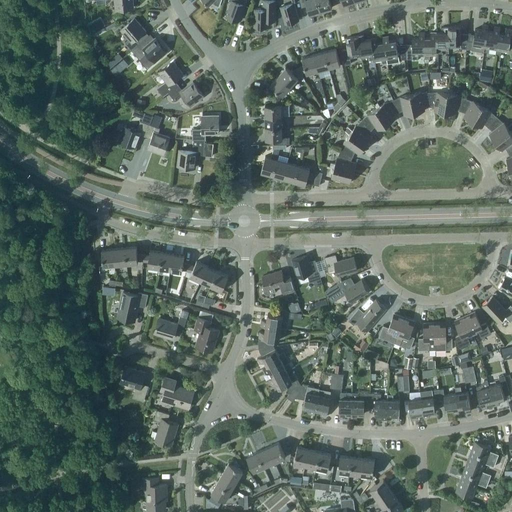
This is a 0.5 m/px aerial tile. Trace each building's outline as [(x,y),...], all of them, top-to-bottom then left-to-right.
[(114,0),(115,9),(133,7),(132,0),(114,0)] [(231,1),(226,16),(239,21),(245,4),(244,4),(245,0),(228,0),(231,1)] [(271,0),(263,0),(263,9),(254,9),(254,26),(268,27),(268,20),(275,21),(276,0),(271,0)] [(299,0),(301,7),(307,5),(310,14),(321,11),(317,0),(299,0)] [(317,0),(321,11),(332,7),(330,1),(333,0),(317,0)] [(280,6),(285,23),(299,19),(294,2),(280,6)] [(134,18),(121,30),(129,38),(125,42),(132,50),(141,41),(149,35),(145,30),(134,18)] [(92,24),(87,26),(90,32),(97,29),(94,24),(92,24)] [(474,35),(467,34),(466,49),(477,50),(478,44),(484,45),(487,31),(488,25),(482,24),(481,30),(475,29),(474,35)] [(493,31),(487,31),(484,45),(483,51),(489,52),(490,46),(496,47),(499,32),(500,27),(494,26),(493,31)] [(448,42),(448,27),(443,27),(443,32),(436,32),(437,53),(436,53),(442,53),(442,47),(449,47),(448,42)] [(460,49),(466,49),(467,34),(461,34),(460,27),(448,27),(448,42),(460,42),(460,49)] [(499,32),(496,47),(495,53),(501,54),(502,48),(508,49),(509,45),(511,45),(511,29),(506,28),(505,33),(499,32)] [(424,38),(425,38),(424,32),(419,32),(419,38),(412,38),(412,44),(406,44),(407,59),(418,59),(418,53),(424,53),(425,53),(424,38)] [(424,38),(425,53),(424,53),(424,59),(430,59),(430,53),(437,53),(436,32),(431,32),(431,38),(425,38),(424,38)] [(132,50),(140,60),(142,58),(149,66),(155,61),(167,51),(155,37),(154,38),(150,33),(149,35),(141,41),(132,50)] [(358,36),(361,50),(360,51),(361,56),(368,55),(369,61),(374,60),(374,59),(371,39),(365,40),(364,35),(358,36)] [(361,50),(358,36),(346,38),(348,48),(342,50),(345,64),(351,64),(349,53),(360,51),(361,50)] [(383,37),(383,42),(384,42),(387,63),(399,61),(398,60),(404,59),(403,44),(396,45),(396,40),(389,41),(388,36),(383,37)] [(384,42),(383,42),(377,43),(376,38),(371,39),(374,59),(381,58),(382,64),(387,63),(384,42)] [(336,48),(325,51),(329,67),(340,64),(336,48)] [(320,70),(329,67),(325,51),(313,54),(318,70),(320,70)] [(302,57),(304,64),(306,70),(306,73),(318,70),(313,54),(302,57)] [(111,57),(105,63),(109,67),(115,62),(111,57)] [(128,64),(123,58),(110,69),(115,75),(128,64)] [(163,96),(168,92),(178,85),(174,80),(183,73),(173,61),(159,72),(166,81),(157,88),(163,96)] [(286,67),(278,76),(290,86),(298,77),(297,76),(292,72),(286,67)] [(490,81),(492,70),(481,68),(479,80),(490,81)] [(282,95),(290,86),(278,76),(270,84),(276,90),(281,94),(282,95)] [(182,89),(178,85),(168,92),(175,101),(183,95),(191,105),(204,95),(193,81),(182,89)] [(455,113),(455,109),(460,111),(465,98),(457,95),(458,95),(452,94),(453,89),(448,88),(447,93),(444,112),(455,113)] [(437,92),(429,92),(429,106),(435,106),(434,110),(444,112),(447,93),(437,91),(437,92)] [(421,92),(410,94),(414,112),(424,110),(424,106),(429,106),(429,92),(421,92)] [(404,115),(414,112),(410,94),(400,96),(393,100),(398,112),(403,110),(404,115)] [(144,107),(146,100),(138,98),(136,106),(144,107)] [(473,101),(465,98),(460,111),(466,113),(463,117),(472,122),(482,105),(485,101),(481,99),(479,103),(473,100),(473,101)] [(385,102),(376,108),(386,124),(395,118),(393,114),(398,112),(393,100),(385,103),(385,102)] [(265,104),(265,116),(281,116),(281,104),(278,104),(271,104),(265,104)] [(491,111),(482,105),(472,122),(482,127),(484,123),(488,127),(497,117),(491,111)] [(378,130),(386,124),(376,108),(367,114),(362,120),(371,130),(375,126),(378,130)] [(142,118),(141,121),(143,122),(150,124),(152,118),(153,115),(147,113),(145,112),(142,118)] [(154,113),(150,124),(156,127),(161,115),(154,113)] [(194,140),(205,140),(205,133),(218,133),(218,115),(202,115),(202,129),(192,129),(193,140),(194,140)] [(265,116),(266,128),(282,127),(281,116),(265,116)] [(492,131),(489,134),(495,142),(510,130),(511,128),(511,122),(507,127),(504,122),(503,122),(497,117),(488,127),(492,131)] [(355,125),(352,130),(347,126),(345,130),(350,133),(349,134),(365,145),(371,136),(367,134),(371,130),(362,120),(356,126),(355,125)] [(140,134),(146,136),(150,124),(143,122),(141,121),(140,121),(137,130),(124,125),(119,140),(135,147),(140,134)] [(156,127),(150,124),(146,136),(152,138),(148,148),(163,154),(169,137),(158,133),(160,128),(156,127)] [(274,139),(274,144),(279,144),(286,144),(287,144),(287,137),(282,138),(282,127),(266,128),(266,139),(274,139)] [(511,128),(510,130),(495,142),(502,150),(505,147),(508,152),(511,150),(511,128)] [(344,143),(340,150),(353,156),(355,151),(359,154),(365,145),(349,134),(343,142),(344,143)] [(192,151),(179,149),(177,165),(195,167),(197,154),(203,155),(205,140),(194,140),(192,151)] [(213,143),(205,142),(204,155),(212,156),(213,143)] [(265,156),(261,171),(272,174),(276,159),(279,148),(273,148),(271,157),(265,156)] [(352,172),(355,162),(350,161),(353,156),(340,150),(337,157),(336,157),(334,168),(352,172)] [(276,159),(272,174),(283,178),(287,162),(276,159)] [(283,178),(294,181),(298,165),(287,162),(283,178)] [(298,165),(294,181),(305,184),(310,168),(298,165)] [(350,182),(352,172),(334,168),(331,178),(350,182)] [(319,185),(322,172),(317,171),(313,184),(319,185)] [(32,253),(40,256),(44,244),(36,242),(32,253)] [(138,260),(143,261),(143,255),(137,254),(136,246),(125,247),(126,263),(138,262),(138,260)] [(115,264),(126,263),(125,247),(113,248),(115,264)] [(103,265),(115,264),(113,248),(102,249),(103,265)] [(149,255),(143,255),(143,261),(148,261),(147,266),(159,268),(161,252),(150,250),(149,255)] [(159,268),(170,269),(173,253),(161,252),(159,268)] [(182,269),(187,271),(188,265),(183,263),(184,255),(173,253),(170,269),(182,271),(182,269)] [(336,269),(338,275),(357,270),(353,257),(337,261),(335,254),(325,257),(328,272),(336,269)] [(322,284),(320,275),(318,269),(311,271),(306,255),(292,259),(297,277),(307,274),(309,282),(314,281),(315,286),(322,284)] [(188,265),(187,271),(192,272),(190,276),(200,280),(207,266),(196,261),(194,266),(188,265)] [(218,271),(207,266),(200,280),(211,285),(218,271)] [(295,290),(289,272),(283,274),(281,270),(262,275),(265,285),(262,286),(265,293),(267,294),(275,292),(274,287),(280,285),(283,293),(295,290)] [(228,275),(218,271),(211,285),(221,290),(228,275)] [(511,279),(505,276),(499,288),(511,295),(511,279)] [(344,290),(352,302),(369,291),(361,279),(346,289),(344,290)] [(344,290),(346,289),(341,281),(324,291),(328,297),(329,297),(330,299),(344,290)] [(123,291),(119,309),(118,317),(134,320),(138,305),(145,306),(148,294),(138,292),(138,294),(123,291)] [(492,296),(482,306),(497,321),(504,315),(510,321),(511,319),(511,306),(510,305),(505,310),(492,296)] [(354,325),(356,322),(366,331),(386,308),(376,299),(364,312),(359,308),(348,320),(354,325)] [(182,309),(180,315),(178,323),(159,318),(154,333),(173,339),(176,328),(183,330),(189,311),(182,309)] [(260,325),(266,326),(281,328),(282,321),(288,322),(289,311),(274,309),(273,314),(268,313),(266,320),(261,319),(260,325)] [(475,311),(465,316),(473,334),(478,331),(481,338),(491,333),(486,322),(481,325),(475,311)] [(383,325),(379,336),(389,340),(394,342),(397,336),(404,317),(394,313),(389,327),(383,325)] [(211,320),(197,316),(193,328),(200,330),(195,345),(213,351),(219,330),(209,327),(211,320)] [(477,343),(473,334),(465,316),(455,320),(461,334),(455,336),(460,347),(470,343),(471,343),(474,345),(477,343)] [(397,336),(394,342),(400,344),(410,348),(414,337),(409,335),(414,321),(404,317),(397,336)] [(424,338),(418,338),(419,350),(430,350),(435,349),(435,342),(435,322),(424,323),(424,338)] [(445,322),(435,322),(435,342),(435,349),(441,349),(452,349),(452,337),(446,337),(445,322)] [(266,326),(265,332),(259,331),(258,342),(258,345),(273,343),(274,339),(279,340),(280,333),(284,334),(285,328),(281,328),(266,326)] [(342,331),(336,326),(332,332),(337,336),(342,331)] [(363,337),(354,347),(361,352),(369,342),(363,337)] [(259,351),(262,356),(257,358),(260,363),(264,361),(267,366),(267,367),(281,359),(286,357),(283,352),(278,354),(274,346),(259,348),(259,351)] [(483,354),(489,352),(486,346),(480,348),(483,354)] [(511,346),(501,349),(503,355),(511,353),(511,346)] [(460,363),(471,359),(468,352),(458,355),(460,363)] [(453,364),(459,363),(457,355),(451,357),(453,364)] [(411,369),(413,358),(406,357),(404,368),(411,369)] [(281,359),(267,367),(267,366),(262,369),(265,374),(270,371),(273,377),(286,370),(292,367),(289,363),(284,365),(281,359)] [(473,365),(467,367),(471,381),(476,380),(473,365)] [(132,397),(143,401),(148,385),(141,383),(145,372),(125,366),(120,382),(136,387),(132,397)] [(471,381),(467,367),(462,368),(465,382),(471,381)] [(294,388),(296,390),(300,384),(297,378),(295,373),(289,376),(286,370),(273,377),(268,379),(271,385),(275,382),(278,388),(285,385),(289,393),(294,388)] [(173,402),(188,407),(193,390),(174,384),(176,379),(165,376),(161,389),(165,391),(162,401),(172,405),(173,402)] [(493,400),(492,401),(494,406),(499,404),(498,399),(504,397),(503,392),(509,390),(504,376),(499,377),(500,383),(489,386),(493,400)] [(492,401),(493,400),(489,386),(487,379),(484,380),(482,383),(483,385),(476,387),(482,409),(494,406),(492,401)] [(295,397),(305,399),(303,406),(310,408),(309,413),(314,414),(315,409),(319,388),(300,384),(296,390),(299,392),(295,397)] [(464,407),(465,412),(471,411),(468,391),(461,392),(461,386),(455,386),(456,392),(458,408),(458,407),(464,407)] [(294,388),(289,393),(286,397),(292,401),(295,397),(299,392),(296,390),(294,388)] [(315,409),(321,410),(320,415),(326,417),(330,397),(324,395),(325,389),(319,388),(315,409)] [(443,388),(437,389),(440,404),(445,403),(446,409),(452,408),(453,414),(459,413),(458,407),(458,408),(456,392),(444,394),(443,388)] [(433,396),(421,398),(423,413),(423,418),(429,417),(428,412),(435,411),(434,405),(440,404),(437,389),(432,390),(433,396)] [(346,392),(346,398),(339,398),(339,418),(345,418),(345,413),(351,413),(352,392),(346,392)] [(364,408),(369,408),(370,393),(352,392),(351,413),(351,418),(357,419),(357,413),(363,414),(364,408)] [(387,420),(387,414),(387,399),(381,399),(381,393),(370,393),(369,408),(375,408),(375,414),(381,414),(381,419),(387,420)] [(387,399),(387,414),(393,415),(393,420),(399,420),(400,400),(393,399),(393,394),(387,394),(387,399)] [(423,413),(421,398),(409,400),(412,420),(417,419),(417,414),(423,413)] [(150,438),(155,439),(172,444),(178,424),(168,420),(170,414),(157,410),(154,419),(160,422),(157,432),(152,431),(150,438)] [(475,440),(471,451),(496,460),(498,454),(489,451),(491,447),(475,440)] [(279,442),(268,447),(274,462),(285,457),(279,442)] [(293,462),(305,465),(308,449),(297,446),(293,462)] [(268,447),(257,451),(264,466),(274,462),(268,447)] [(320,452),(308,449),(305,465),(316,467),(320,452)] [(264,466),(257,451),(247,456),(253,471),(264,466)] [(471,451),(467,461),(483,467),(485,463),(494,467),(496,460),(471,451)] [(331,454),(320,452),(316,467),(327,470),(331,454)] [(338,471),(349,473),(351,457),(340,455),(338,471)] [(349,473),(361,474),(363,458),(351,457),(349,473)] [(363,458),(361,474),(372,476),(375,460),(363,458)] [(467,461),(463,471),(488,481),(491,474),(482,471),(483,467),(467,461)] [(229,462),(223,472),(237,480),(243,470),(229,462)] [(463,471),(459,481),(476,487),(477,484),(486,487),(488,481),(463,471)] [(231,490),(237,480),(223,472),(217,482),(231,490)] [(164,494),(166,494),(166,484),(158,484),(158,478),(142,478),(142,485),(147,485),(148,509),(165,509),(164,494)] [(370,489),(377,498),(390,489),(383,479),(370,489)] [(472,498),(476,487),(459,481),(455,491),(472,498)] [(225,500),(231,490),(217,482),(211,492),(225,500)] [(396,499),(390,489),(377,498),(383,508),(396,499)] [(365,492),(360,496),(363,501),(368,498),(365,492)] [(248,508),(248,502),(243,502),(243,497),(241,496),(239,498),(238,498),(239,504),(244,506),(244,509),(248,508)] [(354,511),(353,500),(352,498),(340,499),(342,507),(325,510),(325,511),(354,511)] [(397,511),(403,508),(396,499),(383,508),(386,511),(397,511)]
